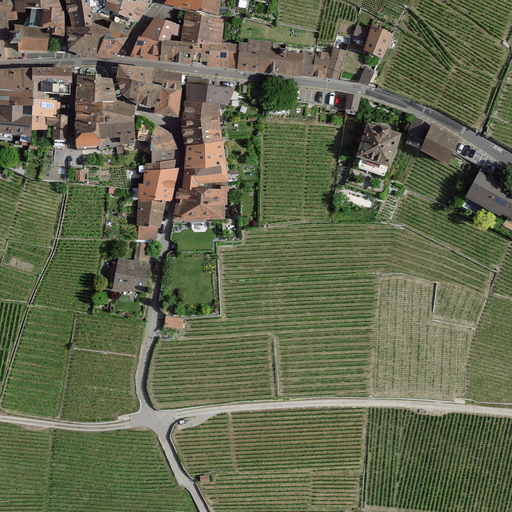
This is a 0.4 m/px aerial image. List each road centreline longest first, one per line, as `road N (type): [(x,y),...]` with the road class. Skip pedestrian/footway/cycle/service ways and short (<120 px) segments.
road 1 (track): [(108,63),(120,102),(172,128),(183,148),(141,380),(205,511)]
road 2 (tertiary): [(120,63),(356,88),(436,116),(511,159)]
road 3 (track): [(155,420),(343,403),(511,414)]
road 4 (track): [(155,420),(94,430),(0,419)]
